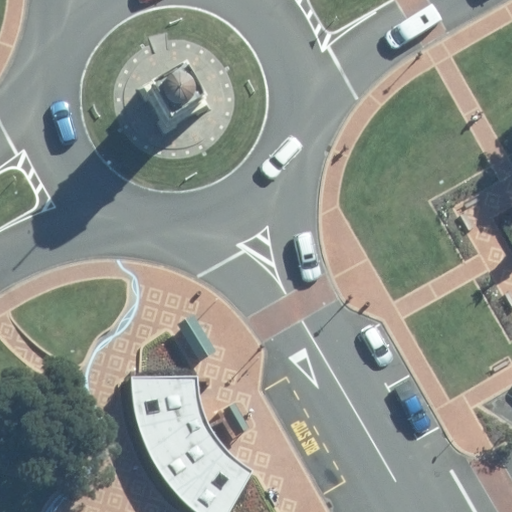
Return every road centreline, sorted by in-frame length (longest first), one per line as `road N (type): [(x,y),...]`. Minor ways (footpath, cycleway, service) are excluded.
road 1 (tertiary): [(414,511),(240,205)]
road 2 (tertiary): [(458,0),(339,68),(288,140)]
road 3 (tertiary): [(153,225),(106,206),(70,170),(52,122),(56,71)]
road 4 (tertiary): [(230,0),(255,17),(285,61),(293,113),(288,140)]
road 5 (tertiary): [(153,225),(65,228),(0,264)]
